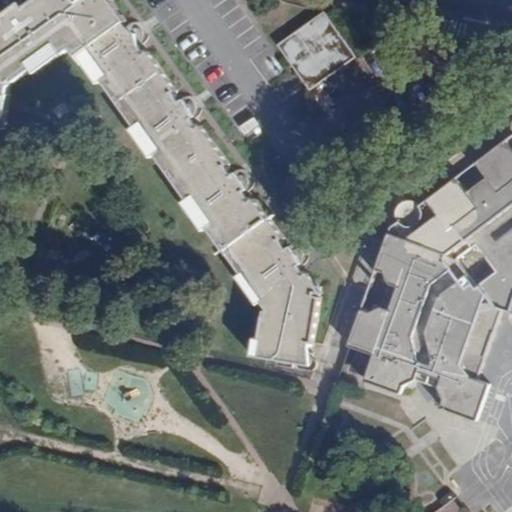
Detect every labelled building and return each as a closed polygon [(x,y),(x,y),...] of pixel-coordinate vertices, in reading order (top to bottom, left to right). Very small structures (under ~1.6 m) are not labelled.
[(0,0),(0,92),(8,95),(9,85),(34,68),(30,64),(58,43),(64,53),(69,48),(75,50),(79,55),(89,47),(109,75),(103,79),(137,125),(141,121),(161,150),(156,154),(189,200),(194,196),(213,223),(209,226),(242,273),(247,269),(268,297),(263,300),(269,310),(270,312),(265,312),(261,338),(266,340),(263,357),(277,360),(277,365),(305,371),(309,342),(314,343),(322,297),(315,295),(317,285),(308,273),(306,275),(299,265),(302,263),(291,248),(288,250),(281,240),(284,237),(255,198),(252,200),(245,191),(249,189),(238,174),(235,176),(227,167),(231,163),(203,126),(200,127),(193,118),(196,116),(184,101),(182,103),(175,93),(178,90),(149,51),(146,53),(125,22),(128,20),(113,0),(40,0),(31,6),(42,22),(35,27),(28,18),(22,17),(21,18),(17,21),(16,24),(16,28),(18,31),(11,36),(4,25),(0,28),(0,0)] [(323,12),(316,17),(322,25),(329,19),(323,12)] [(322,25),(316,17),(278,44),(310,89),(357,56),(329,19),(322,25)] [(389,310),(381,307),(370,313),(361,310),(347,347),(372,355),(364,381),(401,395),(404,385),(416,381),(419,373),(440,379),(437,389),(443,399),(440,409),(477,422),(490,385),(478,381),(503,311),(511,314),(511,135),(476,162),(487,177),(467,192),(457,177),(419,206),(419,207),(420,209),(421,210),(421,213),(421,215),(420,217),(419,219),(419,220),(417,223),(413,225),(411,225),(408,225),(405,225),(404,225),(401,223),(400,222),(399,221),(391,227),(376,270),(385,273),(390,284),(397,287),(389,310)] [(419,207),(419,206),(417,204),(415,203),(413,202),(411,201),(408,201),(406,201),(403,202),(401,203),(399,205),(398,207),(397,209),(396,212),(396,214),(397,217),(398,219),(399,221),(400,222),(401,223),(404,225),(405,225),(408,225),(411,225),(413,225),(417,223),(419,220),(419,219),(420,217),(421,215),(421,213),(421,210),(420,209),(419,207)] [(397,287),(390,284),(381,307),(389,310),(397,287)] [(416,381),(437,389),(440,379),(419,373),(416,381)]
